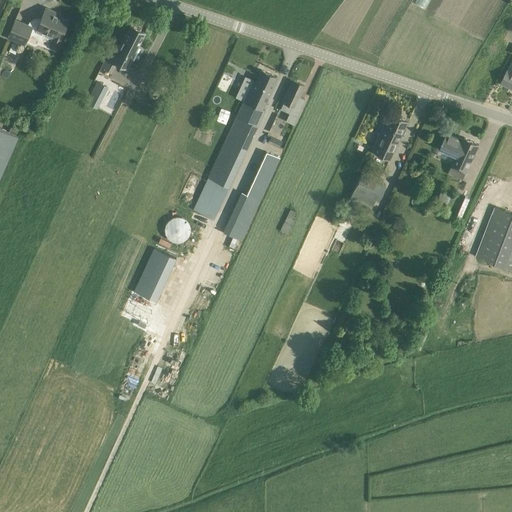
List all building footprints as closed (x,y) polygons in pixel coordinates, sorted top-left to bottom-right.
[(29,25),(15,19),(7,37),(24,44),(26,41),(34,45),(38,43),(55,51),(56,48),(59,49),(67,31),(64,29),(68,21),(52,14),(53,11),(46,8),(40,21),(38,21),(36,20),(35,21),(33,21),(32,22),(31,22),(30,24),(29,25)] [(127,33),(121,45),(116,43),(115,47),(112,45),(100,67),(112,73),(116,64),(126,69),(133,56),(145,33),(131,25),(127,33)] [(12,43),(8,51),(15,54),(18,45),(12,43)] [(511,61),(501,83),(511,88),(511,61)] [(225,141),(208,177),(229,187),(246,151),(246,150),(258,125),(265,109),(263,109),(272,89),(271,89),(277,77),(261,69),(256,82),(253,80),(243,101),(236,116),(225,141)] [(294,81),(292,80),(282,101),(300,110),(305,100),(299,97),(305,86),(303,85),(303,83),(295,79),(294,81)] [(95,81),(90,90),(102,97),(104,95),(106,96),(110,89),(108,88),(108,87),(104,85),(105,83),(99,80),(98,82),(95,81)] [(407,121),(391,114),(385,126),(384,125),(372,151),(389,159),(407,121)] [(0,177),(18,135),(0,127),(0,177)] [(440,148),(456,155),(451,166),(448,174),(462,180),(479,144),(464,137),(463,140),(447,133),(440,148)] [(270,136),(268,142),(279,147),(281,141),(270,136)] [(244,193),(241,191),(223,231),(242,240),(280,158),(264,150),(244,193)] [(361,172),(348,201),(370,211),(376,198),(378,200),(386,184),(361,172)] [(348,203),(338,225),(344,228),(355,206),(348,203)] [(511,212),(495,205),(476,256),(511,269),(511,212)] [(290,209),(280,230),(287,234),(294,219),(292,219),(296,212),(290,209)] [(179,217),(177,217),(175,217),(173,217),(171,218),(169,220),(167,221),(166,223),(165,225),(165,227),(164,229),(165,232),(165,234),(166,236),(167,238),(169,239),(171,240),(173,241),(175,242),(177,242),(179,242),(181,241),(183,240),(185,239),(187,238),(188,236),(189,234),(190,232),(190,229),(190,227),(189,225),(188,223),(187,221),(185,220),(183,218),(181,217),(179,217)] [(152,247),(133,291),(155,301),(174,257),(152,247)] [(458,321),(452,322),(453,342),(474,341),(473,310),(464,311),(464,315),(458,316),(458,321)] [(416,330),(411,342),(413,343),(412,346),(420,350),(427,335),(425,334),(425,333),(416,330)] [(147,362),(153,347),(140,342),(134,358),(147,362)] [(126,399),(139,368),(122,361),(110,392),(126,399)]
